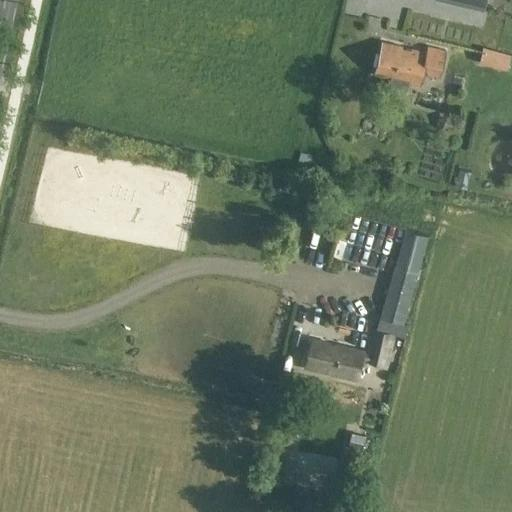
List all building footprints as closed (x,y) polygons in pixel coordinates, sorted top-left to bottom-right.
[(378,27),(378,12),(363,13),(364,28),(378,27)] [(381,42),(373,75),(391,79),(389,86),(406,90),(407,83),(419,86),(423,70),(427,71),(426,75),(438,78),(445,51),(427,47),(426,53),(381,42)] [(397,264),(382,318),(402,324),(418,270),(397,264)] [(320,308),(320,321),(343,320),(342,307),(320,308)] [(386,365),(393,335),(374,330),(368,353),(312,339),(305,368),(357,381),(363,360),(386,365)]
